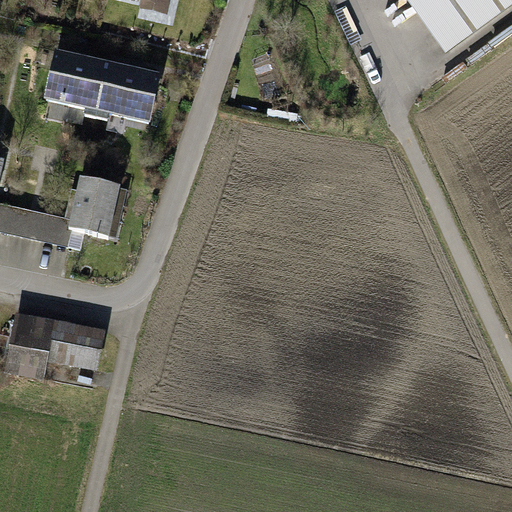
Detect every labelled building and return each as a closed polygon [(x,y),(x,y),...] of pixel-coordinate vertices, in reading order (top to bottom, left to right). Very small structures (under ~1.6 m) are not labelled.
[(136,0),(154,4),(152,12),(179,18),(183,0),(136,0)] [(382,0),(424,63),(509,0),(382,0)] [(158,83),(58,61),(49,102),(149,124),(158,83)] [(21,163),(0,159),(0,212),(12,214),(13,211),(21,163)] [(139,191),(98,182),(87,233),(128,241),(139,191)] [(12,218),(0,215),(0,237),(80,252),(85,224),(13,211),(12,218)] [(123,337),(26,314),(12,373),(57,383),(61,366),(113,378),(123,337)]
